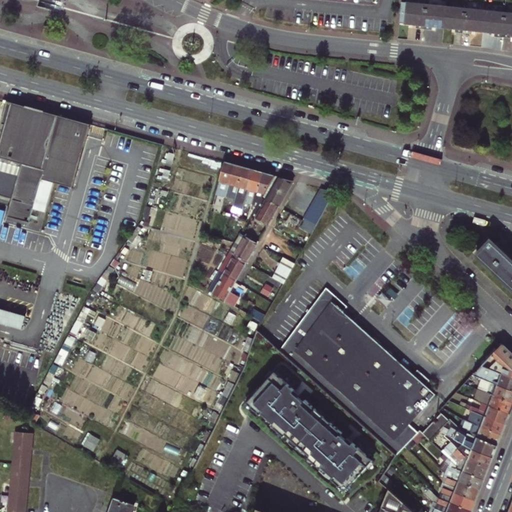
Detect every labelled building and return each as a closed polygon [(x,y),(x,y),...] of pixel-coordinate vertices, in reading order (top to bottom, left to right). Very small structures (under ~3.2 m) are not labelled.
[(423,31),(426,6),(407,4),(402,3),(399,25),(415,26),(415,30),(423,31)] [(446,8),(426,6),(423,31),(432,32),(432,28),(443,29),(446,8)] [(446,8),(443,29),(455,30),(454,35),(462,35),(465,11),(446,8)] [(485,13),(465,11),(462,35),(471,36),(472,32),(483,34),(485,13)] [(502,40),(505,15),(485,13),(483,34),(495,35),(494,39),(502,40)] [(511,16),(505,15),(502,40),(511,41),(511,37),(511,36),(511,16)] [(54,30),(43,27),(41,32),(52,35),(54,30)] [(41,180),(48,182),(73,189),(91,125),(8,102),(1,125),(6,127),(0,147),(0,162),(20,168),(14,193),(35,199),(40,183),(41,180)] [(20,168),(0,162),(0,196),(7,198),(6,204),(12,205),(8,218),(50,230),(54,214),(58,215),(64,190),(47,185),(40,183),(35,199),(14,193),(20,168)] [(216,194),(226,197),(235,165),(226,162),(216,194)] [(235,200),(245,168),(235,165),(226,197),(226,198),(235,201),(235,200)] [(255,170),(245,168),(235,200),(245,203),(246,200),(249,190),(255,170)] [(255,170),(249,190),(246,200),(245,203),(244,206),(243,210),(248,211),(249,207),(252,208),(254,205),(255,202),(256,199),(259,192),(264,173),(255,170)] [(264,173),(259,192),(256,199),(255,202),(254,205),(257,206),(257,203),(259,204),(261,201),(262,198),(275,176),(264,173)] [(262,198),(279,207),(294,182),(275,176),(262,198)] [(317,226),(335,194),(321,189),(305,219),(317,226)] [(259,204),(252,216),(269,226),(279,207),(262,198),(261,201),(259,204)] [(241,235),(230,254),(247,263),(258,244),(241,235)] [(511,260),(489,240),(475,255),(511,289),(511,260)] [(230,254),(220,272),(237,282),(247,263),(230,254)] [(284,284),(295,265),(283,258),(273,277),(284,284)] [(209,292),(226,301),(237,282),(220,272),(209,292)] [(338,402),(397,455),(398,454),(412,439),(418,433),(409,425),(436,396),(427,386),(431,382),(423,374),(420,378),(415,374),(347,310),(345,306),(346,304),(326,290),(280,351),(338,402)] [(0,308),(0,322),(26,327),(29,313),(0,308)] [(255,310),(252,316),(261,321),(264,315),(255,310)] [(511,353),(502,344),(482,365),(511,376),(511,353)] [(484,380),(511,390),(511,376),(482,365),(472,375),(484,380)] [(276,372),(275,371),(275,372),(269,378),(254,396),(248,402),(248,403),(254,408),(261,414),(263,413),(269,418),(271,416),(276,421),(274,423),(273,425),(279,430),(285,436),(286,434),(292,439),(298,444),(325,415),(324,415),(318,409),(306,399),(304,401),(299,396),(293,391),(295,389),(282,377),(276,372)] [(511,390),(484,380),(480,390),(511,402),(511,390)] [(476,401),(509,414),(511,406),(511,402),(480,390),(476,401)] [(473,400),(468,411),(505,425),(509,414),(476,401),(473,400)] [(463,420),(465,421),(501,435),(505,425),(468,411),(467,414),(465,413),(463,420)] [(325,416),(325,415),(298,444),(299,445),(305,450),(310,455),(309,457),(315,463),(321,468),(323,466),(324,464),(329,469),(328,471),(334,476),(332,478),(339,484),(345,490),(346,490),(352,484),(367,466),(373,460),(374,459),(373,459),(367,453),(354,441),(352,444),(346,439),(341,434),(343,432),(331,421),(325,416)] [(438,431),(445,424),(448,421),(441,415),(423,435),(424,436),(429,441),(438,431)] [(461,431),(466,434),(497,446),(501,435),(465,421),(461,431)] [(463,444),(493,457),(497,446),(466,434),(465,437),(445,424),(438,431),(463,444)] [(420,432),(418,433),(412,439),(417,444),(424,436),(423,435),(420,432)] [(15,433),(14,445),(16,445),(14,471),(29,473),(32,434),(15,433)] [(91,433),(86,445),(96,450),(102,437),(91,433)] [(450,442),(441,451),(447,457),(451,460),(449,466),(484,479),(488,468),(467,460),(460,452),(450,442)] [(463,444),(460,452),(467,460),(488,468),(493,457),(463,444)] [(118,449),(113,460),(124,466),(130,455),(118,449)] [(442,476),(447,478),(480,491),(484,479),(449,466),(451,460),(447,457),(439,466),(444,472),(442,476)] [(25,511),(29,473),(14,471),(13,484),(10,484),(8,508),(10,508),(9,511),(25,511)] [(439,487),(443,488),(476,501),(480,491),(447,478),(445,484),(441,482),(439,487)] [(472,511),(476,501),(443,488),(439,499),(472,511)] [(436,505),(435,509),(441,511),(471,511),(472,511),(439,499),(428,490),(423,495),(431,504),(436,505)] [(414,511),(389,491),(380,511),(414,511)] [(133,511),(135,506),(116,499),(111,511),(133,511)]
